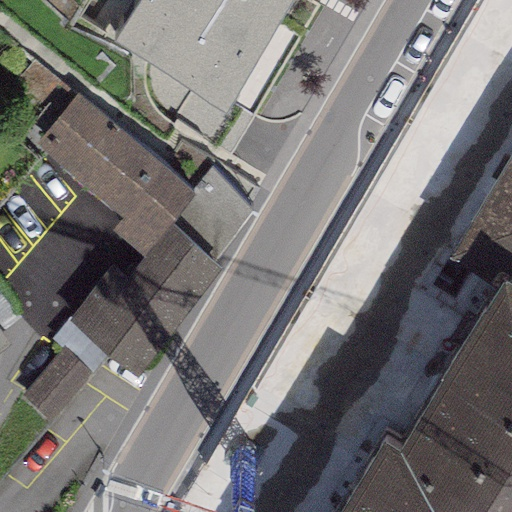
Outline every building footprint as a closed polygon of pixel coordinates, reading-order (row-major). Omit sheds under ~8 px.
[(221,93),(277,0),(107,0),(97,18),(221,93)] [(144,238),(194,171),(75,81),(37,132),(125,198),(112,214),(144,238)] [(511,132),(447,235),(483,257),(501,228),(511,234),(511,132)] [(127,266),(110,254),(70,311),(138,358),(218,243),(167,208),(127,266)] [(511,511),(511,234),(501,228),(483,257),(394,403),(383,397),(313,511),(511,511)]
